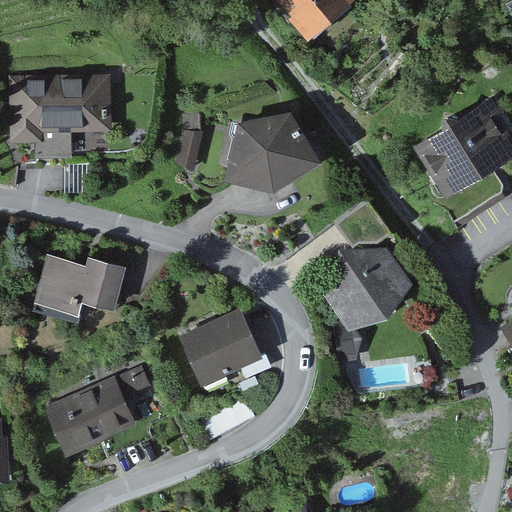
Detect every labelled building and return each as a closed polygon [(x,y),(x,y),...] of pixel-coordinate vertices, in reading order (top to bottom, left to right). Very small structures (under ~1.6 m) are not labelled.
[(315,41),(349,9),(340,0),(293,0),(285,9),(315,41)] [(108,77),(11,81),(14,142),(39,140),(39,158),(74,156),(73,132),(110,130),(108,77)] [(511,140),(485,102),(420,146),(456,198),(511,158),(511,140)] [(294,107),(239,121),(226,177),(275,191),(323,158),(294,107)] [(208,172),(222,126),(199,120),(186,166),(208,172)] [(323,280),(351,325),(385,309),(411,283),(387,250),(342,252),(323,280)] [(48,256),(36,304),(78,315),(82,300),(114,308),(125,265),(93,257),(91,267),(48,256)] [(259,357),(240,310),(181,334),(200,381),(259,357)] [(511,325),(502,331),(511,349),(511,348),(511,325)] [(144,366),(47,407),(66,453),(137,423),(126,398),(153,386),(144,366)] [(400,511),(467,511),(476,450),(436,444),(432,473),(407,469),(400,511)]
